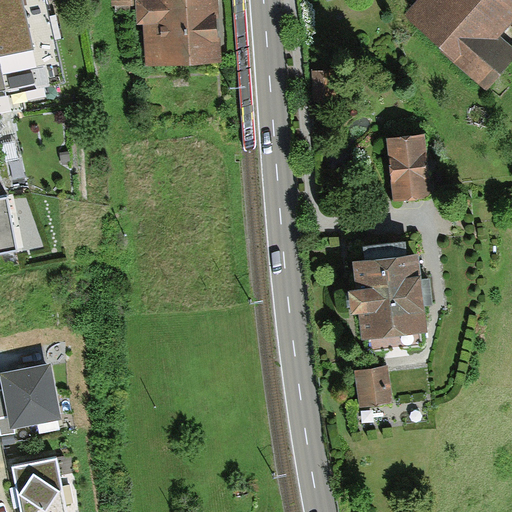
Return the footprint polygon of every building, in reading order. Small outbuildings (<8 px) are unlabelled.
[(45,0),(0,0),(0,96),(65,82),(45,0)] [(113,0),(117,45),(138,43),(135,0),(113,0)] [(157,0),(140,2),(147,64),(207,58),(201,0),(157,0)] [(511,0),(435,0),(418,19),(488,81),(511,54),(511,53),(490,34),(511,10),(511,0)] [(328,68),(312,69),(313,98),(330,97),(328,68)] [(420,135),(388,138),(394,194),(425,191),(420,135)] [(8,197),(0,198),(0,251),(17,249),(8,197)] [(420,344),(412,245),(365,249),(366,258),(351,259),(355,305),(364,304),(366,335),(376,334),(377,347),(420,344)] [(50,366),(3,375),(13,426),(60,417),(50,366)] [(382,368),(358,371),(362,401),(386,398),(382,368)] [(73,511),(60,450),(8,461),(18,511),(73,511)]
